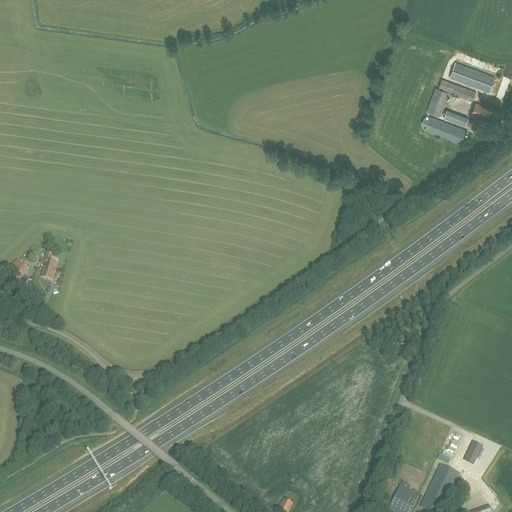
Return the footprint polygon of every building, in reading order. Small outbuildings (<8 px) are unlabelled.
[(489,92),(494,77),(455,63),(450,77),(489,92)] [(492,67),(490,72),(500,75),(502,70),(492,67)] [(442,79),(438,88),(473,101),(476,92),(442,79)] [(427,112),(440,116),(449,93),(436,88),(427,112)] [(472,114),(487,120),(491,109),(476,103),(472,114)] [(447,110),(444,118),(465,126),(468,118),(447,110)] [(430,116),(425,130),(461,144),(466,131),(430,116)] [(466,238),(480,229),(478,226),(465,235),(466,238)] [(41,277),(53,281),(58,262),(51,260),(52,256),(47,254),(45,259),(46,260),(41,277)] [(15,280),(27,269),(18,260),(6,271),(15,280)] [(210,388),(223,382),(221,379),(209,385),(210,388)] [(175,407),(163,416),(165,419),(177,410),(175,407)] [(482,447),(487,449),(491,440),(486,438),(482,447)] [(464,461),(474,465),(483,447),(473,443),(464,461)] [(442,511),(458,479),(438,469),(420,506),(431,511),(442,511)] [(400,485),(389,509),(394,511),(410,511),(419,494),(400,485)] [(289,511),(294,504),(283,498),(278,509),(283,511),(289,511)]
